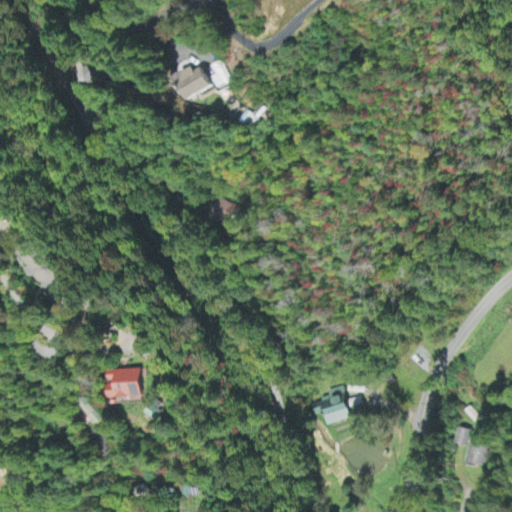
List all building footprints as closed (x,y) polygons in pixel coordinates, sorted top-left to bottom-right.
[(201,66),(181,78),(195,100),(215,87),(201,66)] [(242,211),(222,200),(210,221),(225,230),(230,222),(234,225),(242,211)] [(17,258),(54,293),(65,281),(60,275),(64,271),(33,242),(17,258)] [(145,370),(111,371),(112,401),(145,400),(145,370)] [(314,406),(320,428),(352,419),(345,395),(322,402),(322,404),(314,406)] [(98,426),(104,419),(82,400),(76,406),(98,426)] [(165,410),(153,405),(148,417),(161,421),(165,410)] [(493,430),(475,426),(466,464),(484,469),(493,430)] [(455,445),(468,448),(472,432),(460,429),(455,445)]
